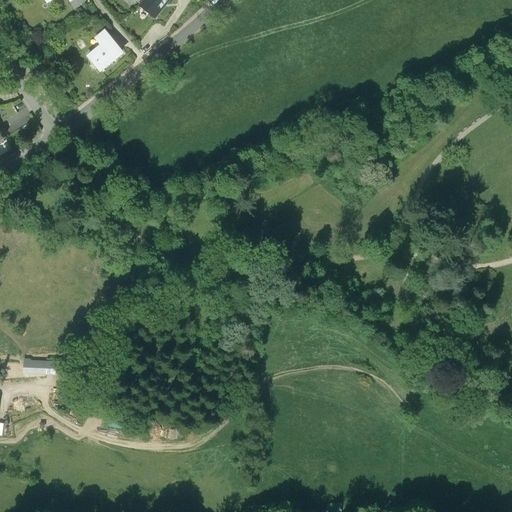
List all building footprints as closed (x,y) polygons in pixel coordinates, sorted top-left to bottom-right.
[(171,0),(145,0),(139,7),(156,20),(171,0)] [(12,3),(0,10),(0,24),(4,31),(22,20),(12,3)] [(121,58),(101,33),(92,41),(98,48),(85,59),(98,76),(121,58)] [(17,115),(0,125),(0,127),(9,142),(36,126),(20,101),(12,106),(17,115)] [(20,359),(20,372),(53,373),(54,360),(20,359)]
